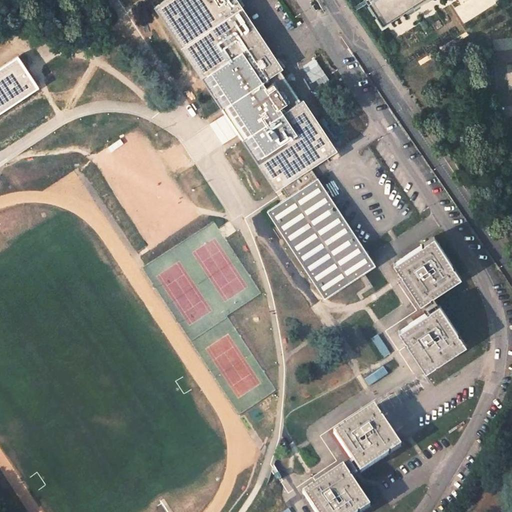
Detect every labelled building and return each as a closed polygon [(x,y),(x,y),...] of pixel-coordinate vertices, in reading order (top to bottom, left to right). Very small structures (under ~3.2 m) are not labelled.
[(238,123),(281,187),(282,186),(310,167),(332,152),(295,97),(286,103),(282,98),(292,92),(230,0),(165,0),(159,4),(226,105),(236,120),(238,123)] [(419,0),(367,0),(383,23),(419,0)] [(469,0),(448,0),(389,38),(405,63),(479,16),(469,0)] [(0,111),(38,87),(28,72),(18,57),(0,69),(0,111)] [(315,283),(325,297),(374,265),(310,167),(282,186),(285,191),(289,197),(268,211),(315,283)] [(393,263),(420,304),(460,277),(434,236),(393,263)] [(398,330),(425,371),(466,344),(439,303),(398,330)] [(378,334),(372,338),(385,357),(391,353),(378,334)] [(334,433),(360,473),(401,446),(374,405),(334,433)] [(302,493),(315,511),(361,511),(370,507),(343,466),(302,493)]
